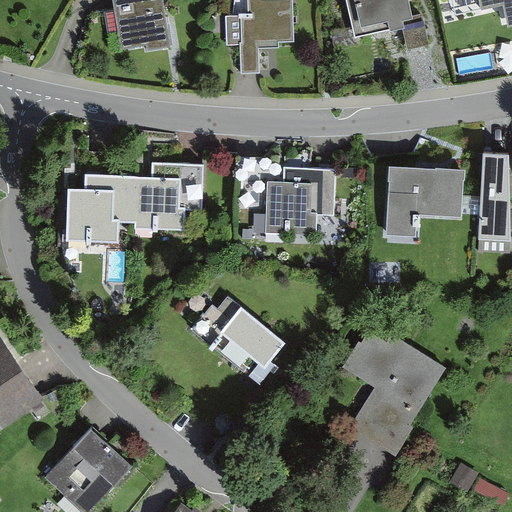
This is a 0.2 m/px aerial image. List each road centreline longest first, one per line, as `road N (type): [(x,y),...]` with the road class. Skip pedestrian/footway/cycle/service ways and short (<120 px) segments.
road 1 (residential): [(252,511),(187,464),(32,307),(13,234),(12,167),(30,98)]
road 2 (residential): [(30,98),(153,116),(331,125),(511,102)]
